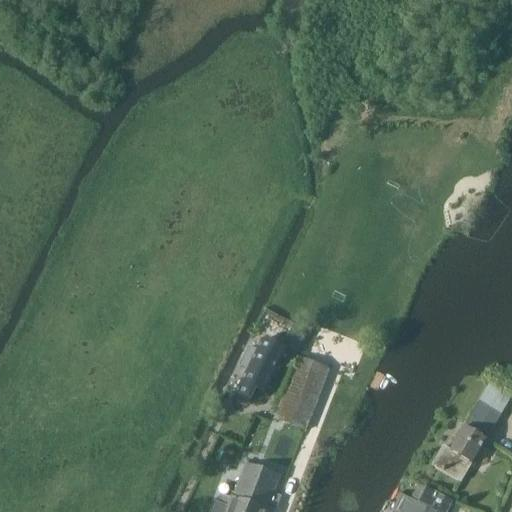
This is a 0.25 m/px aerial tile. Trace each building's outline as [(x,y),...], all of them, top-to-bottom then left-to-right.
[(297,333),(289,349),(298,354),(306,338),(297,333)] [(287,354),(261,342),(256,353),(249,349),(240,367),(247,370),(235,395),(250,402),(255,392),(267,397),(287,354)] [(305,431),(328,371),(298,359),(275,419),(305,431)] [(445,448),(433,467),(461,484),(501,417),(480,404),(451,452),(445,448)] [(276,508),(280,498),(272,495),(279,477),(246,465),(233,500),(222,496),(219,505),(216,504),(213,511),(265,511),(268,505),(276,508)] [(448,511),(453,502),(426,489),(419,504),(432,510),(431,511),(448,511)] [(399,495),(390,511),(431,511),(432,510),(419,504),(411,500),(399,495)]
